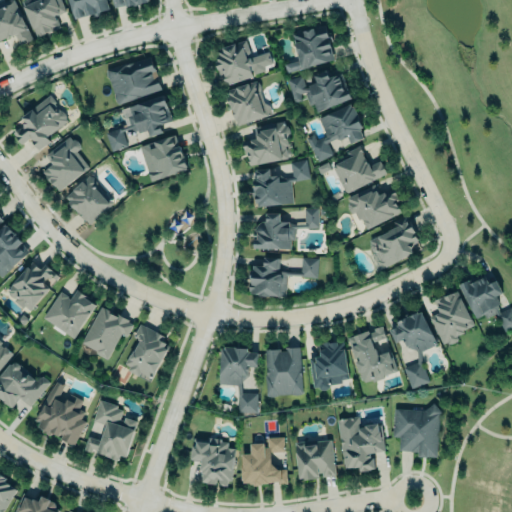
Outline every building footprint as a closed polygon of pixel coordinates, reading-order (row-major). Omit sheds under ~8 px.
[(0,39),(14,33),(19,43),(32,37),(21,14),(19,15),(16,10),(18,9),(13,0),(5,0),(0,2),(0,39)] [(21,0),(36,35),(44,32),(44,30),(46,30),(47,32),(60,26),(54,14),(65,10),(60,0),(21,0)] [(68,0),(71,8),(74,17),(86,14),(91,12),(92,15),(101,13),(100,10),(108,7),(105,0),(68,0)] [(291,33),(324,24),(333,58),(301,68),(287,71),(284,63),(299,60),(291,33)] [(225,84),(251,75),(249,69),(252,68),(253,73),(263,69),(262,65),(271,62),(267,50),(251,56),(245,38),(235,41),(234,41),(221,45),(221,46),(214,48),(216,53),(215,53),(217,59),(214,60),(219,73),(221,72),(225,84)] [(116,104),(161,89),(150,56),(105,70),(116,104)] [(325,69),(328,76),(341,71),(350,96),(317,110),(313,101),(309,103),(304,93),(305,90),(299,92),(300,95),(299,95),(300,100),(293,102),(286,78),(301,74),(304,84),(301,86),(309,87),(308,84),(316,80),(314,74),(325,69)] [(236,125),(272,113),(268,103),(263,101),(259,90),(260,86),(258,81),(255,79),(226,89),(227,94),(225,95),(236,125)] [(20,142),(28,136),(38,148),(50,140),(46,135),(66,119),(65,117),(64,114),(63,112),(61,110),(58,109),(52,102),(55,101),(49,93),(21,116),(25,121),(12,131),(20,142)] [(129,106),(163,94),(172,119),(160,123),(162,132),(150,135),(148,129),(144,129),(142,131),(140,130),(138,129),(137,129),(134,128),(130,128),(122,130),(127,145),(112,150),(106,132),(130,124),(127,116),(131,114),(129,106)] [(349,102),(351,105),(353,104),(362,125),(359,127),(360,128),(359,129),(362,136),(350,142),(347,135),(344,136),(338,139),(335,137),(326,141),(332,153),(317,161),(305,137),(312,133),(315,139),(325,134),(318,117),(349,102)] [(243,142),(247,164),(288,157),(283,117),(273,119),(274,123),(260,126),(261,129),(255,130),(256,135),(250,136),(251,141),(243,142)] [(139,145),(174,133),(177,143),(178,143),(182,153),(181,154),(182,157),(183,156),(186,165),(185,165),(186,167),(151,179),(139,145)] [(58,190),(88,166),(76,150),(80,147),(79,143),(78,141),(76,139),(73,138),(71,139),(68,135),(45,154),(51,162),(41,170),(44,173),(43,174),(51,183),(52,182),(58,190)] [(386,175),(380,160),(367,165),(359,146),(345,152),(347,158),(332,165),(343,192),(386,175)] [(256,206),(293,203),(290,181),(308,179),(307,160),(290,161),(291,175),(270,177),(269,168),(252,169),(256,206)] [(65,195),(82,180),(88,174),(88,175),(92,176),(95,179),(96,182),(97,185),(112,201),(89,223),(85,219),(84,220),(75,210),(76,209),(74,207),(73,207),(67,201),(69,200),(65,195)] [(346,196),(373,182),(376,189),(378,193),(392,187),(398,199),(395,201),(400,210),(365,228),(360,217),(357,218),(354,211),(352,212),(350,210),(348,208),(346,205),(347,202),(348,201),(346,196)] [(318,227),(317,207),(303,208),(304,228),(318,227)] [(253,248),(291,249),(292,221),(279,221),(280,213),(266,213),(266,221),(254,221),(253,248)] [(392,222),(394,228),(367,240),(380,268),(421,250),(406,216),(392,222)] [(0,275),(29,253),(7,224),(0,228),(0,275)] [(260,252),(276,253),(275,256),(278,257),(277,267),(299,269),(300,256),(316,257),(315,274),(283,272),(282,292),(248,289),(250,259),(259,260),(260,252)] [(29,309),(58,276),(44,263),(40,267),(31,260),(6,289),(7,293),(11,296),(15,297),(12,299),(21,307),(23,305),(29,309)] [(458,283),(468,278),(468,279),(483,272),(488,282),(495,279),(501,291),(495,294),(500,302),(496,304),(498,307),(497,308),(499,311),(510,306),(511,310),(511,326),(503,331),(494,313),(485,317),(483,313),(475,317),(458,283)] [(61,291),(43,316),(72,336),(94,304),(86,298),(87,296),(77,289),(70,299),(67,297),(68,296),(61,291)] [(434,300),(439,312),(429,317),(442,343),(446,341),(447,342),(453,342),(455,341),(457,339),(457,338),(455,335),(462,331),(461,329),(472,324),(457,291),(444,297),(443,296),(434,300)] [(100,305),(81,342),(95,350),(96,353),(106,359),(120,333),(126,336),(132,323),(127,321),(128,319),(117,313),(116,315),(109,311),(110,309),(100,305)] [(420,310),(395,323),(397,326),(389,330),(395,342),(402,339),(407,350),(413,347),(417,354),(437,344),(420,310)] [(139,323),(144,326),(145,325),(163,335),(161,339),(166,342),(165,343),(169,345),(150,377),(139,371),(137,374),(127,369),(129,365),(124,362),(130,352),(131,353),(133,350),(134,350),(137,345),(134,344),(138,338),(132,335),(139,323)] [(347,337),(367,330),(368,332),(374,330),(373,327),(381,325),(384,336),(371,340),(373,347),(375,347),(377,355),(379,354),(379,353),(387,350),(391,361),(393,361),(396,370),(382,374),(383,377),(371,381),(371,378),(363,381),(363,379),(360,379),(347,337)] [(0,366),(12,352),(4,345),(2,346),(0,344),(0,342),(1,341),(0,340),(0,366)] [(317,343),(321,342),(328,341),(328,342),(336,340),(336,341),(342,340),(343,348),(347,377),(340,378),(341,382),(328,384),(328,386),(326,388),(323,389),(320,389),(317,388),(317,386),(312,386),(308,357),(319,355),(317,343)] [(223,345),(236,346),(235,346),(247,347),(246,350),(248,350),(248,351),(256,352),(255,366),(248,365),(247,375),(240,380),(240,393),(255,393),(255,411),(237,411),(237,388),(236,384),(235,383),(219,383),(220,347),(223,347),(223,345)] [(264,348),(279,347),(280,350),(284,350),(284,346),(299,345),(302,392),(299,394),(294,394),(290,393),(277,394),(274,396),(269,396),(265,394),(264,373),(266,374),(264,348)] [(49,382),(40,374),(36,379),(13,360),(0,375),(0,399),(10,408),(19,398),(29,406),(49,382)] [(428,382),(421,360),(403,365),(410,388),(428,382)] [(48,391),(34,419),(38,421),(36,425),(43,428),(42,430),(50,435),(52,431),(61,435),(59,438),(73,445),(85,420),(79,418),(83,411),(78,408),(82,400),(76,397),(74,401),(66,398),(64,402),(54,397),(55,395),(48,391)] [(136,420),(122,417),(124,408),(98,400),(93,420),(105,424),(97,452),(125,460),(136,420)] [(397,449),(418,451),(418,455),(427,456),(427,455),(436,455),(438,412),(440,411),(433,402),(424,409),(393,407),(391,436),(398,436),(397,449)] [(336,419),(342,457),(344,467),(358,465),(359,470),(374,467),(372,457),(370,457),(369,452),(384,450),(380,423),(377,424),(376,422),(364,424),(364,426),(359,426),(357,415),(336,419)] [(241,453),(242,466),(240,466),(240,474),(242,474),(243,481),(253,481),(253,485),(262,484),(262,483),(268,482),(268,481),(272,481),(278,481),(278,483),(286,483),(286,468),(277,468),(272,464),(270,461),(269,451),(284,451),(283,436),(267,437),(268,447),(263,447),(263,442),(250,443),(251,452),(241,453)] [(84,449),(96,452),(99,440),(87,437),(84,449)] [(193,437),(209,439),(210,437),(220,438),(220,440),(227,441),(226,447),(234,448),(233,455),(230,480),(227,480),(226,485),(218,484),(218,478),(215,478),(214,483),(205,482),(205,481),(200,481),(201,469),(200,469),(201,459),(198,459),(197,460),(191,459),(191,458),(190,458),(193,437)] [(292,440),(299,477),(304,476),(305,479),(335,474),(329,437),(302,442),(302,438),(292,440)] [(0,511),(2,511),(14,488),(4,483),(7,478),(0,474),(0,511)] [(13,511),(16,505),(19,506),(24,493),(33,496),(34,494),(39,497),(42,490),(52,494),(48,503),(59,507),(57,511),(13,511)]
